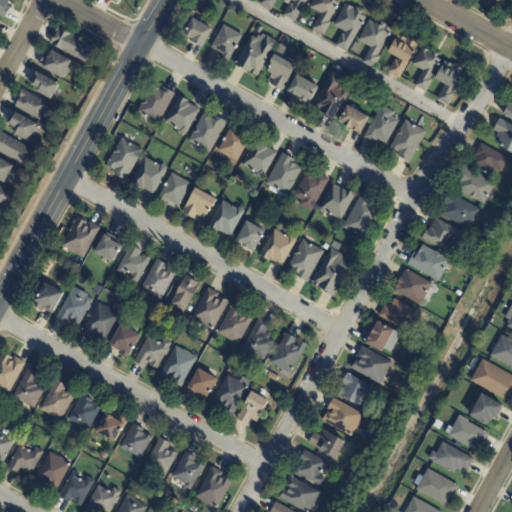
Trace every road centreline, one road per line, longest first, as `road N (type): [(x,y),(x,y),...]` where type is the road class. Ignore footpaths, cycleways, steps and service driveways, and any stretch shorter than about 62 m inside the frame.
road 1 (residential): [(239,511),(414,198),(511,42)]
road 2 (tertiary): [(169,0),(0,297)]
road 3 (residential): [(64,178),(341,332)]
road 4 (residential): [(141,45),(414,198)]
road 5 (residential): [(0,321),(264,468)]
